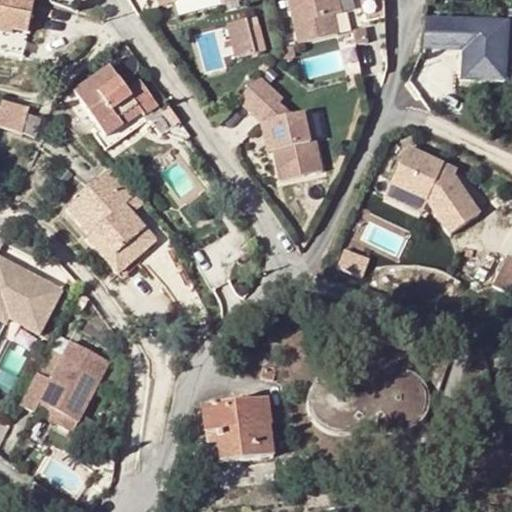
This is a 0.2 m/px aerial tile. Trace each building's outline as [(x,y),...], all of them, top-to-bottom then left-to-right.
[(0,0),(0,32),(11,35),(12,30),(26,33),(32,0),(0,0)] [(335,3),(334,0),(285,0),(289,14),(335,3)] [(234,8),(216,11),(222,45),(239,43),(234,8)] [(422,17),(422,47),(464,50),(463,79),(501,81),(505,22),(422,17)] [(11,35),(0,32),(0,52),(21,57),(26,33),(12,30),(11,35)] [(106,138),(128,123),(123,116),(137,106),(142,113),(143,116),(157,107),(138,80),(125,89),(109,68),(74,92),(106,138)] [(279,96),(255,73),(233,96),(257,119),(261,134),(267,133),(270,147),(277,177),(318,167),(312,137),(306,138),(299,109),(288,112),(274,100),(279,96)] [(28,108),(1,102),(0,105),(0,127),(23,132),(28,108)] [(123,116),(128,123),(142,113),(137,106),(123,116)] [(480,217),(452,178),(437,172),(440,165),(404,147),(387,183),(422,201),(423,203),(448,237),(480,217)] [(454,172),(440,165),(437,172),(452,178),(454,172)] [(155,242),(132,216),(124,207),(135,196),(111,170),(88,191),(118,230),(139,256),(155,242)] [(118,275),(139,256),(118,230),(88,191),(66,211),(90,237),(87,240),(118,275)] [(124,207),(132,216),(143,206),(135,196),(124,207)] [(400,253),(405,238),(370,226),(365,241),(400,253)] [(363,278),(369,259),(344,252),(338,270),(363,278)] [(0,322),(5,312),(36,327),(58,283),(0,253),(0,322)] [(511,293),(511,259),(505,257),(495,288),(511,293)] [(9,339),(0,362),(0,386),(15,393),(32,348),(9,339)] [(63,350),(50,345),(36,372),(20,406),(33,413),(38,402),(79,419),(108,358),(69,339),(63,350)] [(275,370),(263,367),(261,380),(272,383),(275,370)] [(377,377),(348,378),(325,380),(315,383),(308,390),(304,396),(302,404),(302,413),(304,420),(309,427),(314,431),(322,435),(332,437),(364,435),(400,433),(410,431),(419,427),(425,421),(429,416),(431,408),(431,400),(428,392),(424,384),(417,379),(409,376),(401,375),(377,377)] [(268,399),(200,409),(204,436),(215,434),(220,464),(272,458),(269,427),(272,427),(268,399)] [(33,413),(74,431),(79,419),(38,402),(33,413)]
